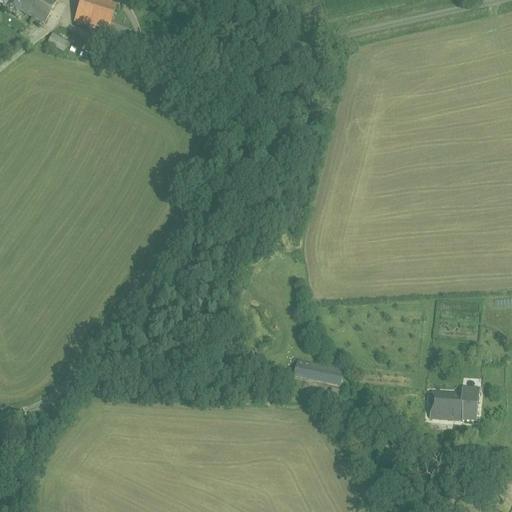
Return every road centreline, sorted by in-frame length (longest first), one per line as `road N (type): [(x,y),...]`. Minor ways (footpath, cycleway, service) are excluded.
road 1 (unclassified): [(63,386),(185,215),(231,114),(257,87),(294,55),(332,37),(488,0)]
road 2 (unclassified): [(316,400),(63,386)]
road 3 (track): [(231,114),(153,66),(118,0)]
